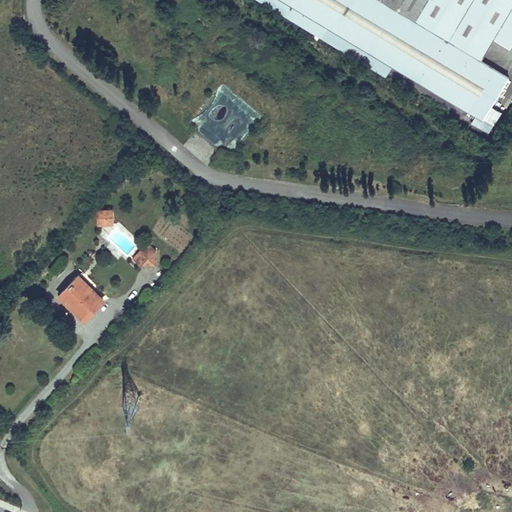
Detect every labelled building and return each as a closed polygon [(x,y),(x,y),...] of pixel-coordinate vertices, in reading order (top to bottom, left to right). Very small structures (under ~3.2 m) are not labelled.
[(328,28),(281,0),(258,0),(322,38),(328,28)] [(511,0),(281,0),(328,28),(482,121),(508,79),(480,62),(494,38),(511,8),(511,0)] [(511,44),(511,8),(494,38),(510,47),(511,44)] [(98,225),(113,224),(113,217),(105,217),(105,209),(97,210),(98,225)] [(156,250),(148,242),(140,250),(141,266),(156,265),(156,250)] [(93,289),(93,287),(89,283),(86,285),(78,276),(61,293),(86,318),(103,301),(92,290),(93,289)] [(489,443),(494,435),(485,431),(481,439),(489,443)]
